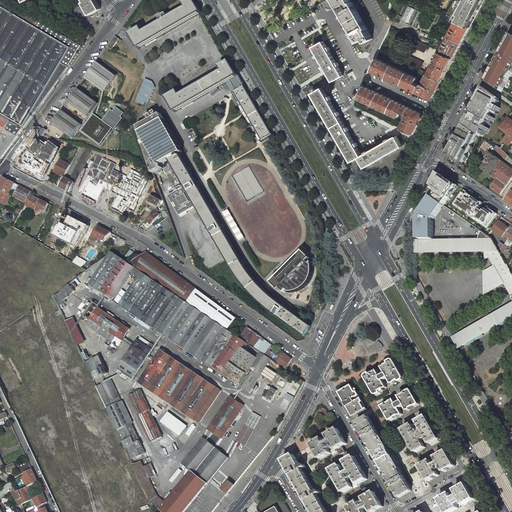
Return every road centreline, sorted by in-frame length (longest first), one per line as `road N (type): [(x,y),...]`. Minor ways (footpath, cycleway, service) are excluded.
road 1 (unclassified): [(2,167),(144,240),(318,368)]
road 2 (secondary): [(212,0),(362,261)]
road 3 (secondary): [(496,454),(382,253)]
road 4 (secondary): [(342,186),(233,0)]
road 5 (residential): [(120,12),(2,167)]
road 6 (secondary): [(385,299),(479,465)]
road 7 (residential): [(398,511),(315,377)]
road 8 (residential): [(56,511),(0,388)]
road 9 (tertiary): [(448,120),(510,0)]
road 10 (tertiary): [(501,0),(442,117)]
